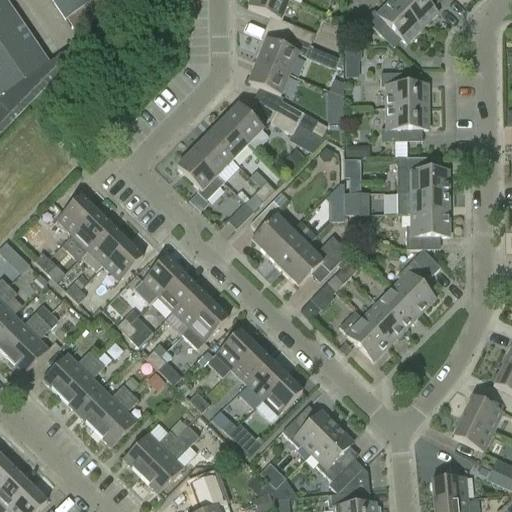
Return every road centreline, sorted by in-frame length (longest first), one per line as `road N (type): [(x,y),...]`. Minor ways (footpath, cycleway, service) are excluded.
road 1 (residential): [(511,5),(486,20),(480,315),(400,446)]
road 2 (residential): [(400,446),(158,207),(142,171)]
road 3 (residential): [(219,0),(220,85),(148,148),(142,171)]
road 4 (residential): [(120,511),(0,402)]
